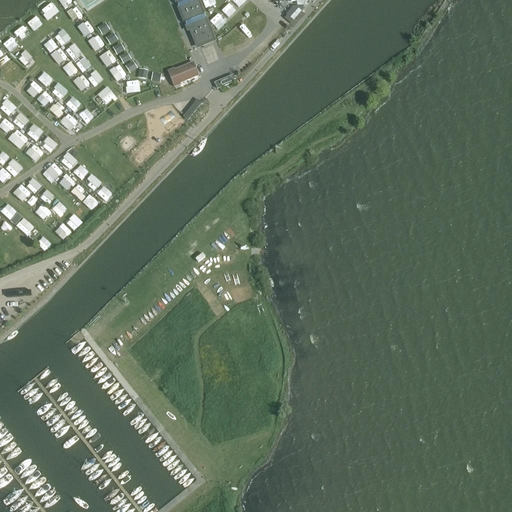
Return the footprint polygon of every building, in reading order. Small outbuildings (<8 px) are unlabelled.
[(65,0),(57,0),(54,3),(62,14),(71,8),(65,0)] [(175,0),(181,12),(183,11),(185,18),(183,19),(188,31),(190,30),(197,46),(199,45),(200,47),(213,42),(212,40),(214,39),(197,0),(175,0)] [(237,0),(229,5),(232,9),(239,4),(237,0)] [(50,8),(38,16),(45,26),(57,18),(50,8)] [(224,20),(232,11),(228,8),(220,16),(224,20)] [(76,24),(80,21),(74,12),(70,15),(76,24)] [(256,16),(247,21),(249,26),(259,21),(256,16)] [(104,25),(99,29),(102,34),(108,30),(104,25)] [(85,27),(80,29),(85,38),(90,35),(85,27)] [(243,31),(239,35),(245,43),(250,40),(243,31)] [(112,35),(107,39),(110,44),(116,40),(112,35)] [(57,40),(52,43),(58,52),(63,49),(57,40)] [(86,47),(92,57),(103,51),(96,40),(86,47)] [(9,43),(0,50),(4,55),(13,47),(9,43)] [(46,59),(56,54),(50,44),(41,50),(46,59)] [(120,45),(114,49),(117,54),(123,51),(120,45)] [(56,54),(46,62),(55,72),(65,63),(56,54)] [(126,54),(120,58),(124,63),(129,59),(126,54)] [(97,62),(103,73),(114,67),(107,56),(97,62)] [(21,63),(18,66),(24,73),(28,69),(21,63)] [(169,72),(168,72),(170,76),(175,88),(181,86),(180,85),(198,77),(199,77),(193,63),(175,71),(174,70),(169,72)] [(132,64),(126,67),(130,72),(135,69),(132,64)] [(68,67),(64,71),(72,79),(76,76),(68,67)] [(78,67),(74,71),(80,78),(84,74),(78,67)] [(117,70),(107,76),(115,88),(124,81),(117,70)] [(91,92),(100,85),(94,76),(84,82),(91,92)] [(231,77),(215,84),(216,87),(218,90),(219,89),(234,83),(232,77),(231,77)] [(37,82),(35,86),(45,91),(47,87),(37,82)] [(124,99),(138,98),(136,86),(123,87),(124,99)] [(32,87),(24,97),(32,104),(40,95),(32,87)] [(103,110),(113,102),(105,92),(95,100),(103,110)] [(52,95),(49,99),(58,104),(61,100),(52,95)] [(183,118),(183,119),(188,122),(203,104),(198,100),(183,118)] [(0,116),(6,122),(15,114),(5,104),(0,109),(0,116)] [(47,115),(55,122),(63,114),(55,107),(47,115)] [(65,107),(63,112),(72,117),(75,112),(65,107)] [(83,130),(93,122),(85,111),(75,118),(83,130)] [(63,120),(58,130),(69,135),(74,125),(63,120)] [(0,126),(0,133),(3,137),(10,131),(3,124),(0,126)] [(14,124),(11,128),(19,135),(22,131),(14,124)] [(24,138),(34,146),(41,137),(32,129),(24,138)] [(7,144),(16,152),(24,143),(15,135),(7,144)] [(48,158),(55,149),(45,142),(39,152),(48,158)] [(23,158),(32,167),(41,159),(32,150),(23,158)] [(11,165),(3,173),(12,182),(20,174),(11,165)] [(49,186),(58,182),(53,171),(44,175),(49,186)] [(64,197),(72,189),(63,181),(55,189),(64,197)] [(30,201),(36,196),(28,188),(23,194),(30,201)] [(71,199),(77,203),(81,198),(75,194),(71,199)] [(37,204),(44,211),(52,202),(45,196),(37,204)] [(81,206),(85,214),(93,210),(88,202),(81,206)] [(52,211),(48,215),(57,223),(61,219),(52,211)] [(69,235),(73,231),(65,223),(61,228),(69,235)] [(25,243),(30,238),(22,230),(17,235),(25,243)]
